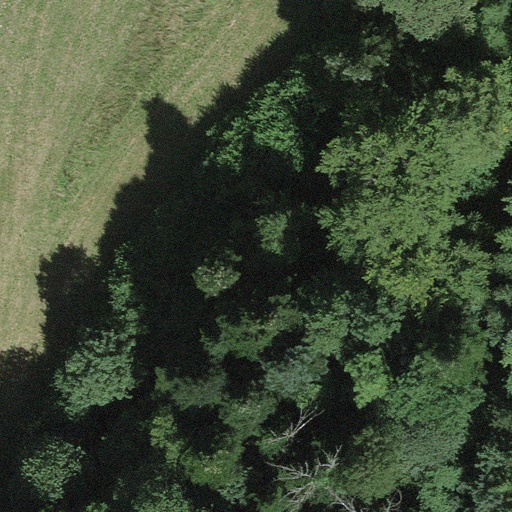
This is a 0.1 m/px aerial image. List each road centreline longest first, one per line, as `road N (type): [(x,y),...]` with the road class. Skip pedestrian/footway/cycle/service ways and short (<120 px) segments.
road 1 (track): [(457,0),(247,296),(114,511)]
road 2 (track): [(511,124),(468,511)]
